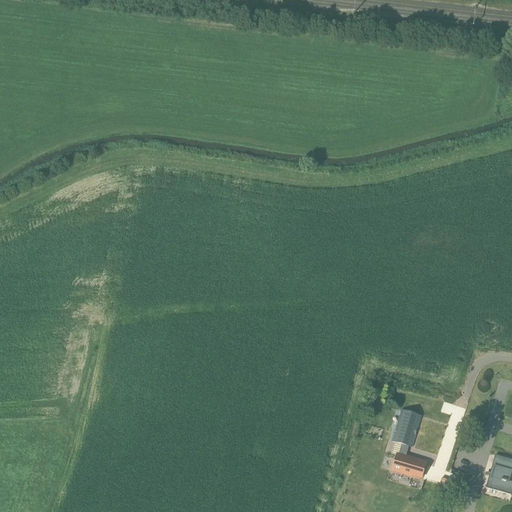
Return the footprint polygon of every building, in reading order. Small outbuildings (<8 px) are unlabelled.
[(387,383),(385,396),(401,399),(402,391),(398,390),(398,385),(387,383)] [(401,411),(392,442),(402,445),(409,447),(412,448),(421,417),(401,411)] [(358,425),(354,441),(382,447),(386,432),(358,425)] [(397,456),(393,469),(420,478),(420,477),(422,478),(426,465),(405,459),(409,447),(402,445),(398,457),(397,456)] [(511,472),(511,460),(495,456),(486,489),(511,496),(511,491),(511,482),(507,481),(510,472),(511,472)] [(343,511),(384,511),(348,499),(343,511)]
